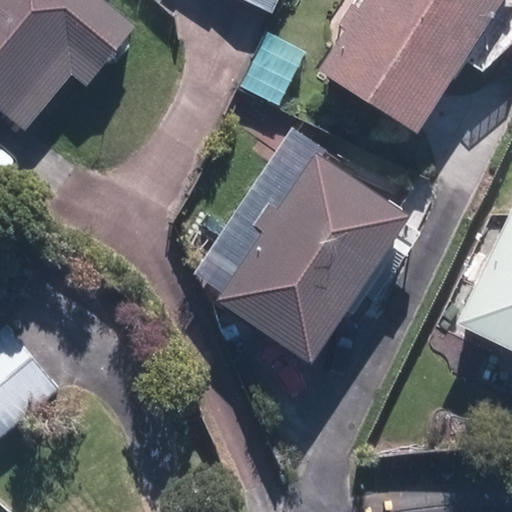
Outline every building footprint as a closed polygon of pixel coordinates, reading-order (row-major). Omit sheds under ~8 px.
[(85,87),(136,29),(102,0),(0,0),(0,111),(25,133),(73,77),(85,87)] [(241,0),(272,15),(278,0),(241,0)] [(503,0),(365,0),(359,10),(354,7),(341,27),(346,30),(320,72),(419,134),(503,0)] [(314,366),(409,218),(321,162),(328,151),(292,129),(196,278),(205,283),(199,292),(314,366)] [(511,211),(458,323),(511,349),(511,211)] [(0,304),(10,297),(0,284),(0,304)] [(0,435),(60,390),(9,325),(0,331),(0,435)]
